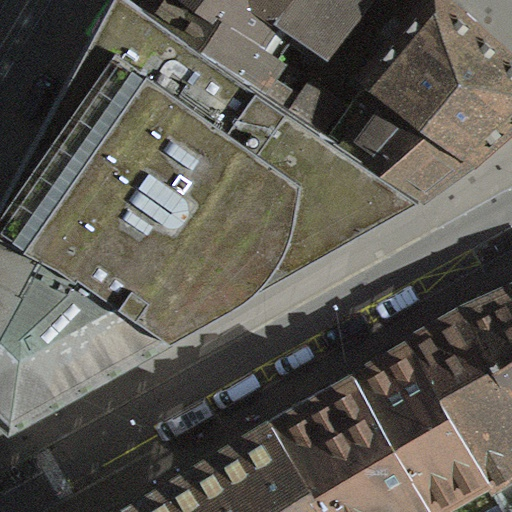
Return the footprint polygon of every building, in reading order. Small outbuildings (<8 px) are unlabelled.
[(0,236),(68,273),(164,340),(414,201),(286,112),(139,11),(123,0),(106,0),(42,121),(0,198),(0,236)] [(146,0),(145,3),(139,11),(286,112),(293,102),(261,81),(275,60),(256,46),(256,45),(187,0),(146,0)] [(187,0),(256,45),(272,21),(323,61),(370,0),(187,0)] [(376,98),(377,95),(467,163),(494,139),(511,123),(511,67),(436,0),(425,0),(355,82),(376,98)] [(286,112),(414,201),(422,195),(467,163),(377,95),(376,98),(350,134),(328,119),(335,109),(305,85),(293,102),(286,112)] [(0,424),(4,429),(164,340),(68,273),(0,236),(0,424)] [(511,291),(475,308),(457,315),(511,409),(511,291)] [(511,409),(457,315),(437,327),(403,346),(488,493),(508,480),(511,485),(511,409)] [(488,493),(403,346),(283,414),(266,424),(319,511),(435,511),(480,486),(485,495),(488,493)] [(319,511),(266,424),(120,511),(319,511)]
